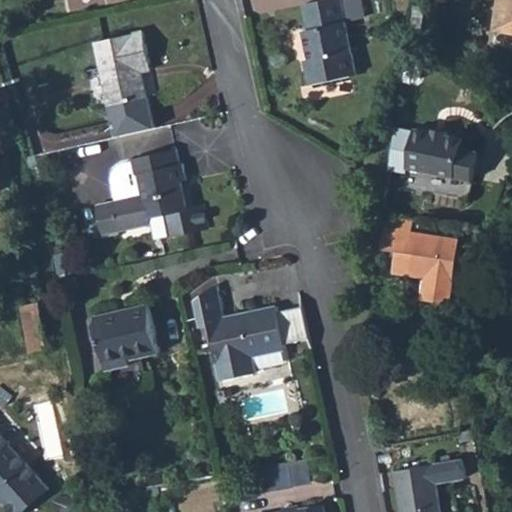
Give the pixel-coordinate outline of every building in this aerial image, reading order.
[(358,73),(346,20),(365,16),(361,0),(319,0),(305,3),(310,28),(304,30),(311,59),(306,59),(312,84),(358,73)] [(511,31),(511,0),(500,0),(496,29),(511,31)] [(156,128),(141,65),(152,62),(144,31),(97,42),(118,136),(156,128)] [(409,167),(475,179),(481,150),(464,147),(466,137),(450,134),(450,132),(432,129),(432,131),(416,128),(409,167)] [(113,202),(120,230),(152,223),(151,217),(168,213),(170,219),(174,237),(210,229),(204,204),(190,208),(184,180),(188,180),(184,163),(181,164),(177,148),(133,158),(134,161),(123,164),(117,167),(114,173),(113,179),(118,200),(113,202)] [(421,190),(472,200),(475,179),(409,167),(421,190)] [(120,230),(113,202),(98,205),(104,234),(120,230)] [(151,217),(152,223),(170,219),(168,213),(151,217)] [(452,252),(454,240),(412,234),(414,220),(386,216),(382,249),(397,251),(394,270),(424,273),(421,295),(452,299),(455,278),(459,253),(452,252)] [(287,343),(279,311),(278,305),(234,315),(234,317),(227,319),(226,317),(219,284),(215,285),(195,300),(202,327),(210,325),(222,380),(257,372),(254,355),(287,348),(287,343)] [(32,356),(50,352),(41,302),(22,305),(32,355),(32,356)] [(131,359),(161,352),(150,304),(95,316),(96,320),(92,326),(94,335),(100,338),(106,365),(131,359)] [(287,343),(311,338),(304,305),(279,311),(287,343)] [(107,369),(132,364),(131,359),(106,365),(107,369)] [(25,511),(51,488),(0,432),(0,495),(15,511),(25,511)] [(443,511),(438,482),(468,477),(465,458),(396,470),(403,511),(443,511)] [(461,511),(460,499),(449,500),(450,511),(461,511)] [(327,511),(325,503),(299,508),(299,505),(283,508),(284,511),(283,511),(327,511)]
